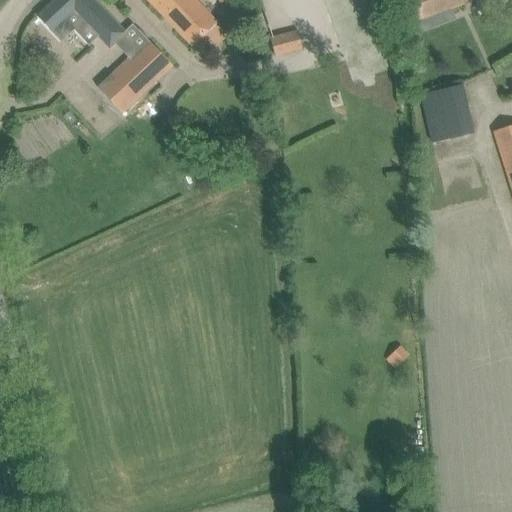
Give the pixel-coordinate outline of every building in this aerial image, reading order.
[(54,0),(37,16),(51,31),(60,41),(72,29),(63,20),(73,10),(82,20),(109,49),(125,33),(98,5),(100,3),(96,0),(54,0)] [(147,0),(205,59),(228,36),(193,0),(147,0)] [(462,0),(402,0),(411,24),(464,4),(462,0)] [(511,15),(464,45),(480,72),(511,53),(511,15)] [(271,36),(274,54),(301,48),(297,30),(271,36)] [(127,108),(172,66),(148,40),(103,82),(127,108)] [(445,88),(421,93),(432,142),(474,132),(463,84),(445,88)] [(511,124),(494,131),(511,189),(511,124)]
